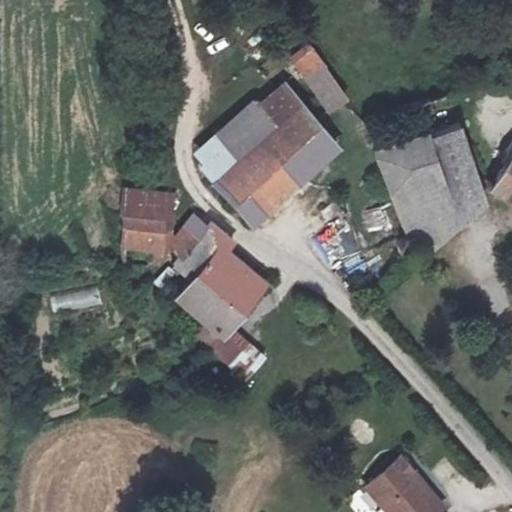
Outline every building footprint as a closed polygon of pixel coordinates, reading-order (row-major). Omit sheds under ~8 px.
[(309,41),(287,58),(331,114),(353,97),(309,41)] [(263,81),(277,97),(310,131),(323,119),(279,67),(263,81)] [(449,85),(452,103),(485,104),(481,81),(475,76),(464,73),(454,77),(449,85)] [(189,195),(227,231),(310,154),(267,107),(244,127),(253,136),(189,195)] [(426,141),(395,150),(440,221),(463,213),(426,141)] [(356,267),(360,269),(370,269),(381,266),(385,258),(390,238),(440,221),(395,150),(349,166),(372,234),(363,233),(353,239),(349,248),(351,260),(356,267)] [(511,163),(495,155),(461,199),(511,224),(511,163)] [(95,224),(87,264),(126,273),(134,232),(95,224)] [(188,359),(232,306),(196,269),(213,254),(191,236),(186,243),(169,230),(146,256),(170,282),(152,302),(180,331),(171,340),(188,359)] [(51,296),(54,312),(103,304),(100,288),(51,296)] [(364,418),(351,429),(365,447),(378,436),(364,418)] [(412,511),(376,469),(342,498),(353,511),(412,511)]
